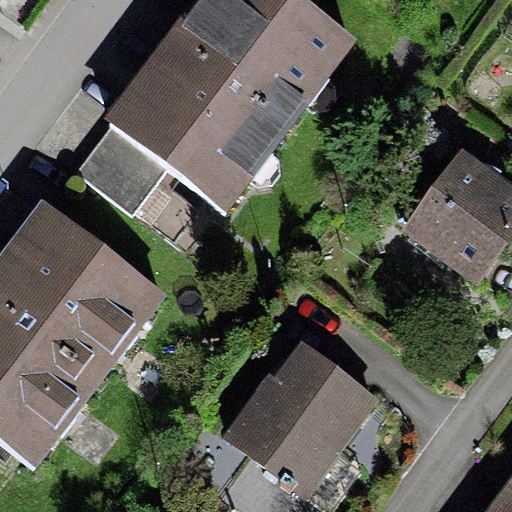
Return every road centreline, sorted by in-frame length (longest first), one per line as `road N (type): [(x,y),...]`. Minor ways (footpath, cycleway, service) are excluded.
road 1 (unclassified): [(401,511),(511,364)]
road 2 (residential): [(0,136),(102,0)]
